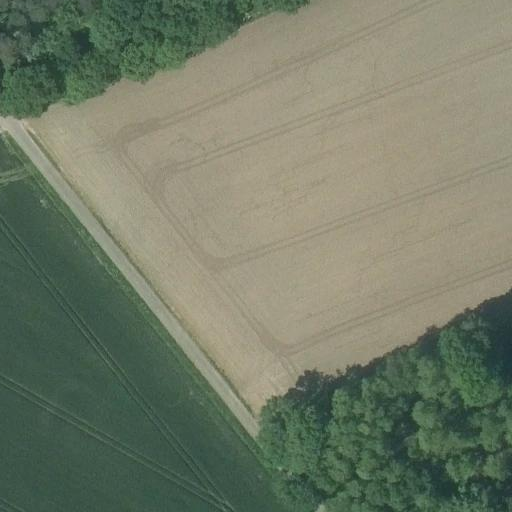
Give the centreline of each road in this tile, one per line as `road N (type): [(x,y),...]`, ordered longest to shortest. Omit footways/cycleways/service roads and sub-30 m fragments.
road 1 (unclassified): [(314,511),(0,116)]
road 2 (unclassified): [(0,110),(250,0)]
